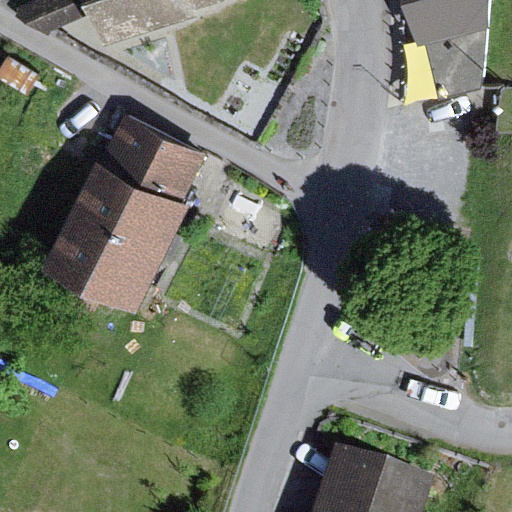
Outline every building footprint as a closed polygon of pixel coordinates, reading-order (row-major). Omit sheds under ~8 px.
[(106,7),(103,0),(31,0),(16,6),(52,30),(106,7)] [(103,0),(106,7),(113,32),(207,8),(205,0),(103,0)] [(418,0),(428,38),(432,37),(446,92),(489,81),(491,22),(497,20),(498,0),(418,0)] [(212,147),(130,109),(57,256),(149,300),(200,196),(192,192),(212,147)] [(422,511),(434,477),(333,444),(311,511),(422,511)]
